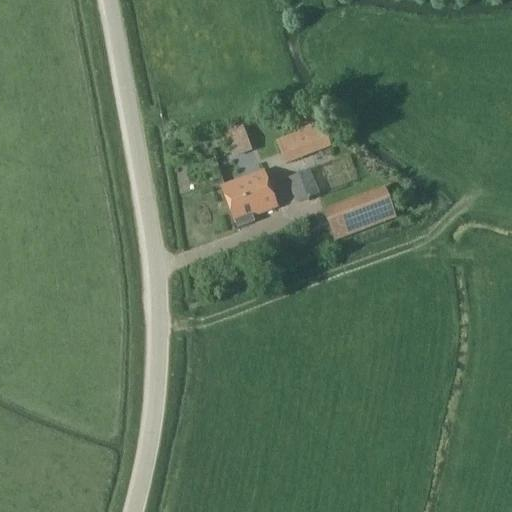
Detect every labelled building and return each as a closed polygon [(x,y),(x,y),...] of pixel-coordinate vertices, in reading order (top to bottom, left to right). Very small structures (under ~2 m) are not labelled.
[(284,166),(330,149),(318,117),(293,127),(295,133),(274,141),(284,166)] [(238,133),(219,139),(224,157),(243,152),(238,133)] [(296,204),(320,194),(308,168),(284,179),(296,204)] [(236,230),(253,224),(252,218),(277,208),(264,173),(219,189),(232,225),(234,224),(236,230)] [(381,195),(325,216),(336,244),(392,223),(391,222),(381,195)]
